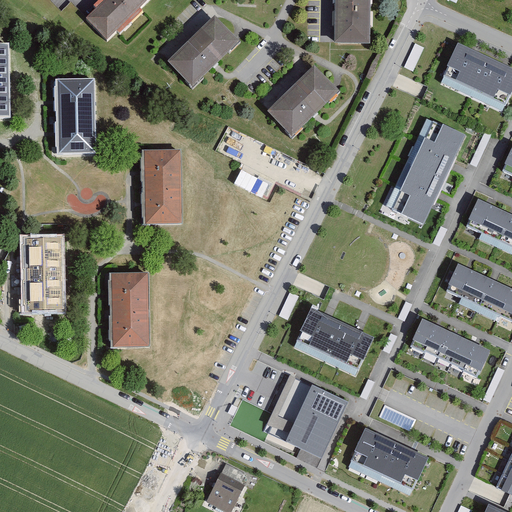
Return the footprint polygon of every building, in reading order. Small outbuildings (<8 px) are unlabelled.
[(108,0),(89,19),(109,40),(151,0),(108,0)] [(335,0),(335,40),(370,40),(370,0),(335,0)] [(219,17),(172,64),(196,88),(243,41),(219,17)] [(0,41),(0,117),(11,117),(8,42),(0,41)] [(511,91),(511,67),(458,42),(447,64),(449,64),(440,82),(502,112),(511,91)] [(415,70),(423,46),(414,43),(406,68),(415,70)] [(315,64),(268,110),(292,135),(339,89),(315,64)] [(94,77),(58,78),(59,151),(95,150),(94,77)] [(466,135),(433,119),(391,210),(424,225),(466,135)] [(511,146),(501,170),(511,175),(511,146)] [(180,148),(144,149),(147,221),(182,220),(180,148)] [(241,169),(234,184),(263,198),(270,183),(241,169)] [(511,216),(480,201),(467,231),(511,251),(511,216)] [(62,234),(26,236),(28,312),(64,311),(62,234)] [(511,289),(461,266),(447,295),(511,325),(511,289)] [(149,270),(113,271),(113,346),(149,346),(149,270)] [(311,307),(296,340),(359,369),(374,336),(311,307)] [(490,348),(423,318),(409,348),(477,378),(490,348)] [(348,402),(290,375),(263,431),(321,458),(348,402)] [(404,425),(407,415),(384,408),(381,418),(404,425)] [(430,459),(367,430),(349,469),(412,499),(430,459)] [(511,453),(496,488),(511,494),(511,453)] [(230,511),(245,484),(222,472),(206,502),(216,507),(215,510),(219,511),(230,511)]
